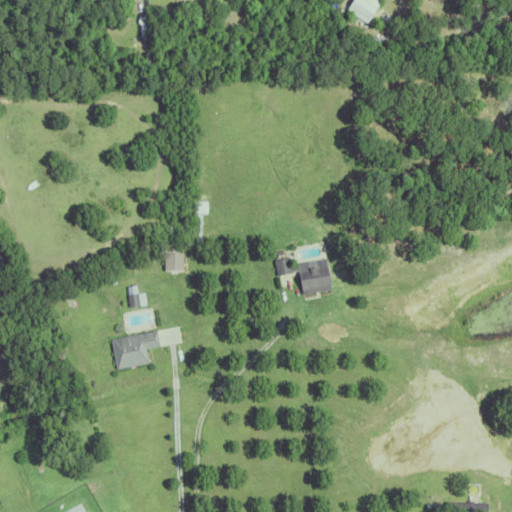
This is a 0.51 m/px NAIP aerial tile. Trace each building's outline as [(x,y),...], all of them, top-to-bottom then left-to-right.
[(354,0),(347,0),(341,10),(362,24),(375,2),(371,0),(357,0),(356,1),(354,0)] [(132,9),(141,7),(151,54),(142,56),(132,9)] [(189,245),(191,214),(200,215),(198,245),(189,245)] [(161,273),(162,252),(180,252),(179,273),(161,273)] [(272,259),(273,274),(286,273),(285,258),(272,259)] [(294,263),(323,258),(328,289),(300,294),(294,263)] [(142,292),(144,306),(126,307),(125,286),(134,285),(134,293),(142,292)] [(108,338),(154,331),(157,348),(143,351),(145,364),(113,369),(108,338)] [(26,361),(52,345),(62,362),(36,378),(26,361)] [(443,511),(444,501),(466,502),(476,502),(485,503),(485,511),(443,511)]
